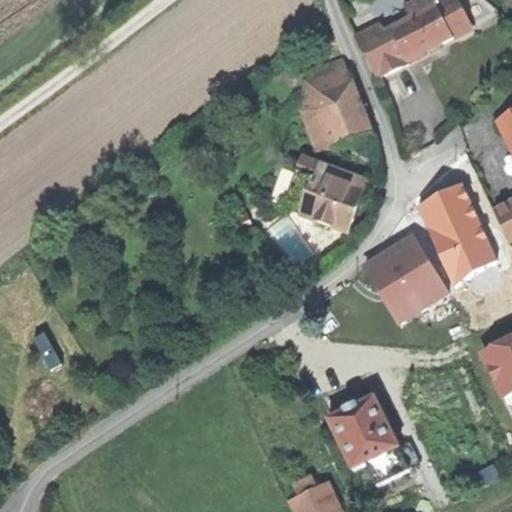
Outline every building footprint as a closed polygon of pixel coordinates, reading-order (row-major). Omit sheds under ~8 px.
[(434,48),(469,30),(453,0),(451,0),(436,8),(431,0),(421,0),(416,3),(423,15),(412,21),(363,47),(378,78),(434,48)] [(406,9),(412,21),(423,15),(416,3),(406,9)] [(298,44),(307,61),(325,51),(317,34),(298,44)] [(311,70),(315,80),(347,66),(343,56),(311,70)] [(317,146),(370,126),(352,81),(347,66),(315,80),(308,83),(305,112),(317,146)] [(511,145),(511,148),(511,115),(500,124),(511,145)] [(299,167),(285,206),(303,212),(349,229),(357,208),(364,186),(317,170),(317,173),(299,167)] [(367,270),(401,325),(505,260),(469,183),(423,203),(434,227),(367,270)] [(511,202),(493,212),(511,250),(511,249),(511,202)] [(511,341),(482,356),(507,407),(511,403),(511,341)] [(328,422),(353,471),(366,465),(378,488),(409,472),(398,449),(399,448),(374,399),(359,407),(357,405),(351,408),(345,411),(346,413),(328,422)] [(289,488),(295,501),(313,492),(308,479),(289,488)] [(290,511),(340,511),(328,486),(313,492),(295,501),(287,505),(290,511)]
